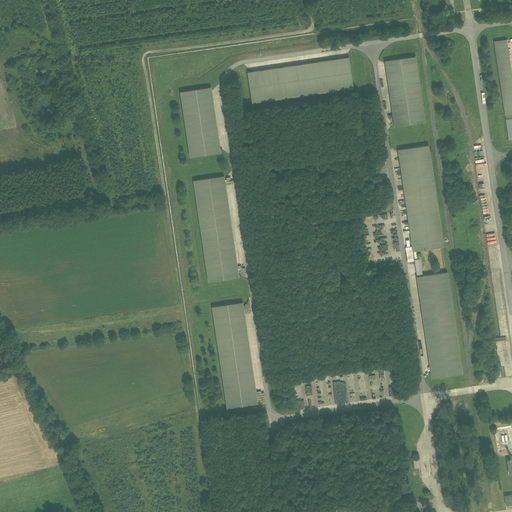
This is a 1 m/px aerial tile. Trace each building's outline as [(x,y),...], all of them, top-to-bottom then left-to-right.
[(511,116),(511,80),(506,40),(494,42),(505,118),(511,116)] [(353,90),(348,58),(344,59),(251,73),(248,73),(253,105),(353,90)] [(425,123),(415,58),(384,62),(394,128),(425,123)] [(181,93),(190,159),(221,154),(221,150),(213,92),(212,89),(181,93)] [(428,147),(397,151),(397,152),(412,253),(419,252),(443,248),(428,147)] [(225,177),(193,181),(208,283),(239,278),(238,274),(225,179),(225,177)] [(414,261),(416,278),(422,277),(420,260),(414,261)] [(416,278),(430,372),(431,380),(462,375),(447,273),(422,277),(416,278)] [(243,304),(211,308),(226,410),(257,406),(243,304)] [(511,431),(511,427),(494,429),(498,454),(509,453),(511,452),(511,431)]
